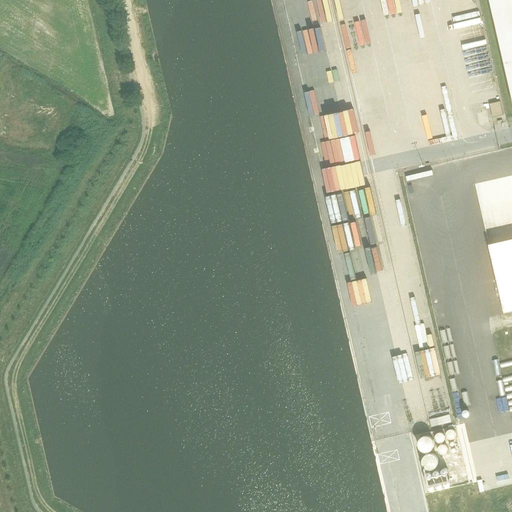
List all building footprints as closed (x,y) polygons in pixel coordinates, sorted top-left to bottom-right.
[(511,0),(490,0),(511,96),(511,0)] [(499,87),(490,89),(491,98),(501,96),(499,87)] [(500,101),(489,103),(492,117),(503,115),(500,101)] [(511,125),(511,120),(498,122),(500,131),(511,128),(511,125)] [(332,133),(324,139),(330,147),(337,141),(332,133)] [(511,238),(489,244),(504,313),(511,311),(511,238)] [(397,334),(415,431),(454,423),(436,329),(422,332),(420,320),(411,322),(413,331),(407,332),(397,334)]
